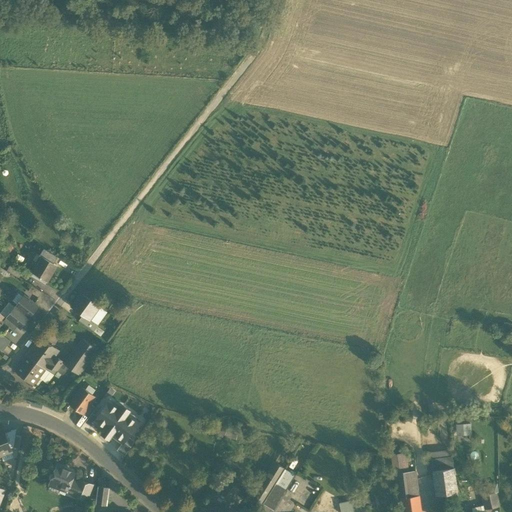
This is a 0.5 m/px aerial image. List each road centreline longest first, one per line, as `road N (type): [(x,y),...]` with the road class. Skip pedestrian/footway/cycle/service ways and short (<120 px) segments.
road 1 (track): [(93,262),(261,42),(275,0)]
road 2 (residential): [(0,411),(59,427),(165,511)]
road 3 (residential): [(0,373),(93,262)]
